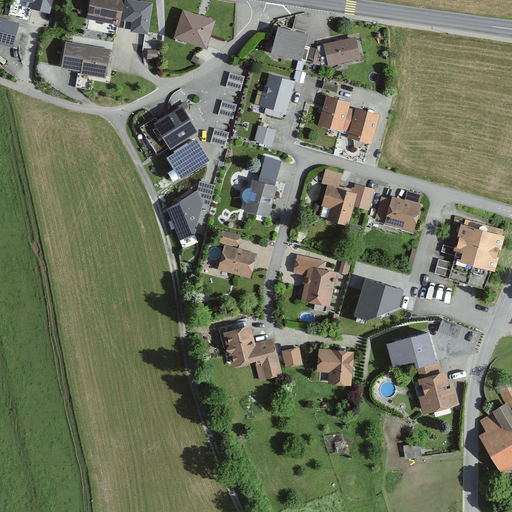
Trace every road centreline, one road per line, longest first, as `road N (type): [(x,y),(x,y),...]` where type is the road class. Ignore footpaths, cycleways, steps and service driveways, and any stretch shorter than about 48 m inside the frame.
road 1 (residential): [(511,211),(310,159),(271,279),(272,319),(285,333),(350,340)]
road 2 (track): [(242,511),(188,363),(153,195)]
road 3 (tertiary): [(472,511),(474,395),(498,321)]
road 4 (secondary): [(321,1),(511,29)]
road 5 (residential): [(264,0),(250,29),(214,62),(115,112)]
